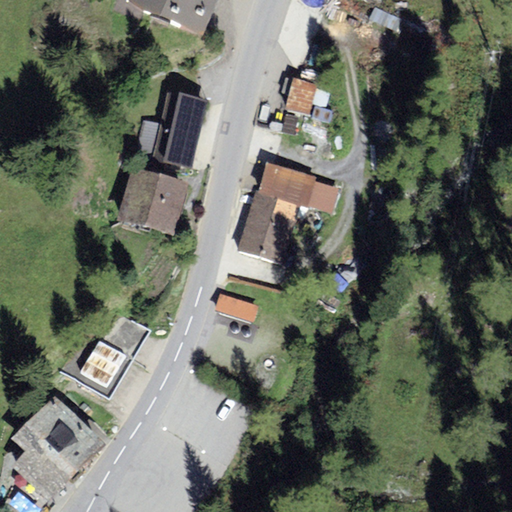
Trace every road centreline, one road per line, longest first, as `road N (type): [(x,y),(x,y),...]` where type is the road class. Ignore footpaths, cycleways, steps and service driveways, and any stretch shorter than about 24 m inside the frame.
road 1 (tertiary): [(87,511),(180,348),(272,0)]
road 2 (track): [(234,144),(340,172),(357,158),(360,133),(340,31),(276,0)]
